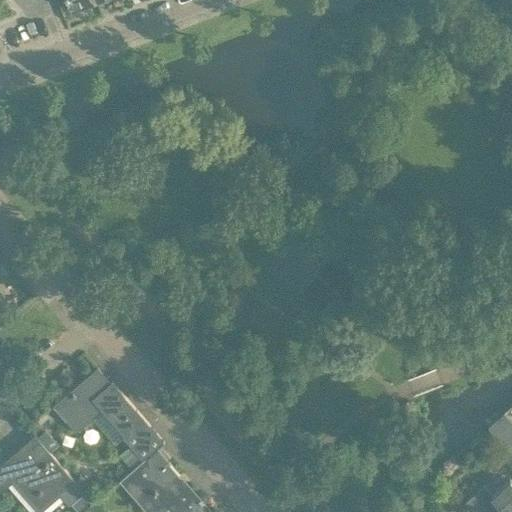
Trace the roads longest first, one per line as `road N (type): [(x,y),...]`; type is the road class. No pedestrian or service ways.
road 1 (tertiary): [(259,511),(92,320)]
road 2 (residential): [(0,77),(207,0)]
road 3 (tertiary): [(92,320),(0,213)]
road 4 (residential): [(92,320),(0,405)]
